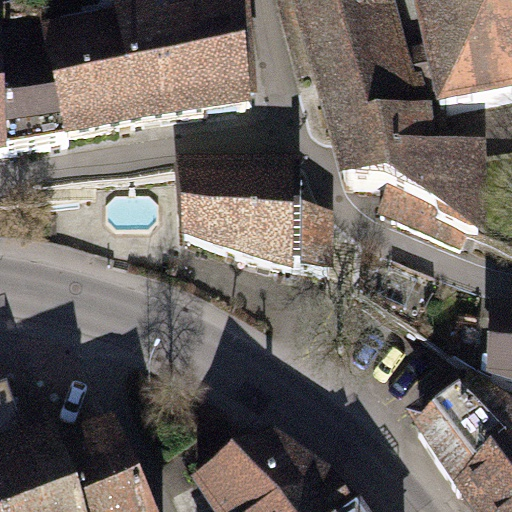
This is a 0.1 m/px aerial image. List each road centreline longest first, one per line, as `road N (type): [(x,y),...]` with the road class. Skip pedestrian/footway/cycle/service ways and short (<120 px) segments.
road 1 (secondary): [(0,291),(145,321),(277,391),(389,482),(412,511)]
road 2 (residential): [(503,294),(385,246),(345,215),(290,135),(264,0)]
